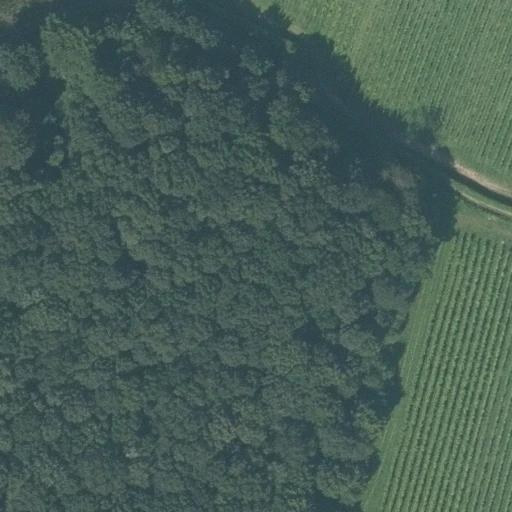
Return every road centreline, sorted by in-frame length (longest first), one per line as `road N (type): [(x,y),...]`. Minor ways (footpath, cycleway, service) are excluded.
road 1 (track): [(511,216),(315,116),(155,17),(101,16),(0,55)]
road 2 (track): [(326,511),(423,174)]
